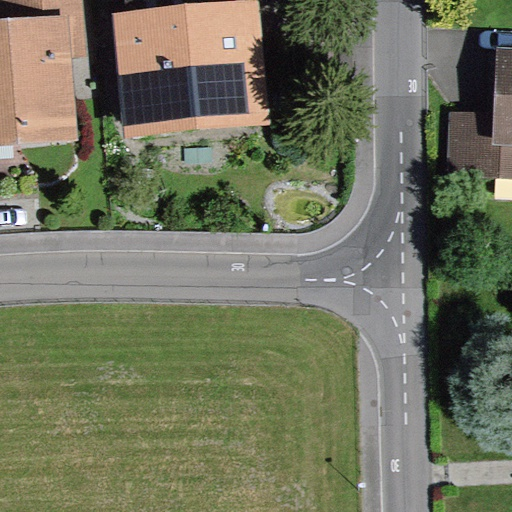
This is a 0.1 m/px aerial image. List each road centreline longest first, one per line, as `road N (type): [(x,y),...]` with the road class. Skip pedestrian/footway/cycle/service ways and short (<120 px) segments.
road 1 (residential): [(0,281),(398,279)]
road 2 (residential): [(398,0),(398,279)]
road 3 (residential): [(398,279),(409,511)]
